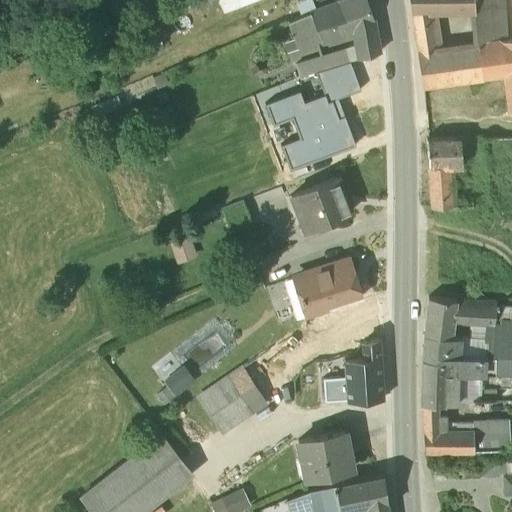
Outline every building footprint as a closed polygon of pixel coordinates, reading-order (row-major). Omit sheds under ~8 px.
[(155,24),(179,15),(173,0),(171,0),(150,8),(155,24)] [(188,0),(195,14),(220,4),(218,0),(188,0)] [(224,15),(268,0),(218,0),(220,4),(224,15)] [(365,0),(337,0),(338,3),(314,13),(321,39),(352,28),(372,20),(372,18),(365,0)] [(410,0),(412,9),(429,8),(472,7),(471,0),(410,0)] [(505,39),(502,0),(471,0),(472,7),(475,43),(501,40),(505,39)] [(429,8),(412,9),(416,35),(432,33),(429,8)] [(314,13),(287,23),(298,49),(321,39),(314,13)] [(372,20),(352,28),(356,46),(359,59),(379,53),(375,37),(372,20)] [(511,37),(505,39),(501,40),(504,74),(509,112),(511,111),(511,37)] [(433,40),(417,41),(423,86),(504,74),(501,40),(475,43),(434,48),(433,40)] [(356,46),(319,56),(322,70),(350,62),(359,59),(356,46)] [(296,65),(300,77),(316,72),(322,70),(319,56),(296,65)] [(325,95),(327,103),(331,101),(360,91),(350,62),(322,70),(316,72),(325,95)] [(280,145),(289,170),(355,146),(355,144),(344,116),(338,118),(331,101),(327,103),(325,95),(304,103),(299,92),(265,104),(273,125),(291,118),(298,138),(280,145)] [(460,137),(426,138),(428,165),(449,164),(461,163),(460,137)] [(449,164),(428,165),(431,207),(451,207),(449,164)] [(337,178),(290,196),(303,230),(350,212),(337,178)] [(242,201),(220,210),(224,221),(247,213),(242,201)] [(247,213),(224,221),(228,233),(251,224),(247,213)] [(167,237),(172,260),(192,256),(187,233),(167,237)] [(347,260),(326,267),(322,265),(316,267),(314,271),(295,278),(307,316),(329,309),(329,308),(360,298),(347,260)] [(295,278),(283,281),(296,319),(307,316),(295,278)] [(360,298),(329,308),(329,309),(332,321),(338,336),(361,329),(378,323),(373,294),(360,298)] [(465,300),(428,297),(423,334),(449,336),(451,320),(479,323),(483,297),(466,296),(465,300)] [(496,298),(483,297),(479,323),(494,322),(496,303),(496,298)] [(511,304),(496,303),(494,322),(491,349),(511,350),(511,304)] [(332,321),(306,329),(313,344),(338,336),(332,321)] [(378,323),(361,329),(363,357),(381,357),(379,324),(378,323)] [(423,334),(422,359),(447,360),(447,355),(458,356),(460,337),(449,336),(423,334)] [(511,359),(458,356),(447,355),(447,360),(451,372),(452,374),(481,375),(495,376),(511,376),(511,359)] [(363,357),(359,358),(343,360),(345,377),(347,399),(347,402),(383,399),(381,357),(363,357)] [(447,360),(422,359),(421,391),(446,391),(447,374),(451,372),(447,360)] [(161,375),(171,394),(194,381),(184,362),(161,375)] [(241,367),(226,377),(250,411),(265,401),(241,367)] [(464,402),(481,393),(481,375),(452,374),(451,372),(447,374),(446,403),(464,402)] [(494,389),(511,389),(511,376),(495,376),(494,389)] [(226,377),(197,398),(220,432),(250,413),(250,411),(226,377)] [(347,399),(345,377),(326,379),(328,400),(347,399)] [(446,403),(446,391),(421,391),(421,403),(438,403),(446,403)] [(438,403),(421,403),(422,415),(437,415),(438,403)] [(437,415),(422,415),(423,450),(509,448),(509,422),(457,423),(457,431),(445,431),(445,415),(437,415)] [(343,432),(297,442),(305,479),(351,470),(343,432)] [(141,511),(191,473),(159,434),(82,496),(94,511),(141,511)] [(388,511),(382,476),(335,485),(339,510),(367,505),(367,511),(388,511)] [(335,485),(309,490),(313,511),(330,511),(339,510),(335,485)] [(242,489),(212,504),(216,511),(238,511),(250,506),(242,489)] [(313,511),(309,490),(286,500),(289,511),(313,511)]
